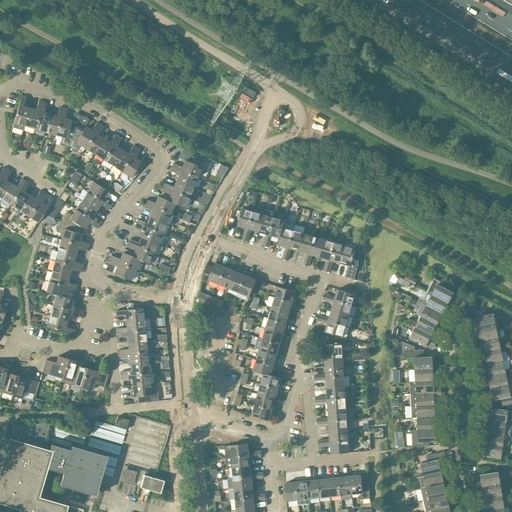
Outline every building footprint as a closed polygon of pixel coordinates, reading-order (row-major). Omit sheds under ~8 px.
[(13,123),(24,126),(29,108),(23,107),(26,98),(21,96),(13,123)] [(24,126),(35,129),(42,102),(38,101),(35,110),(29,108),(24,126)] [(35,129),(45,132),(50,114),(44,113),(47,104),(42,102),(35,129)] [(45,132),(55,135),(63,108),(59,107),(56,116),(50,114),(45,132)] [(60,143),(68,145),(77,127),(70,125),(71,121),(65,119),(67,110),(63,108),(55,135),(61,137),(60,143)] [(79,145),(85,148),(100,125),(96,123),(91,131),(85,127),(83,130),(77,127),(68,145),(76,150),(79,145)] [(85,148),(94,154),(104,139),(98,135),(103,127),(100,125),(85,148)] [(94,154),(103,160),(118,137),(114,134),(109,142),(104,139),(94,154)] [(103,160),(112,166),(122,151),(124,148),(125,146),(119,143),(122,139),(118,137),(103,160)] [(112,166),(121,171),(136,148),(132,146),(129,151),(124,148),(122,151),(112,166)] [(121,171),(131,178),(140,162),(135,159),(140,151),(136,148),(121,171)] [(171,167),(197,178),(199,172),(205,175),(210,164),(191,156),(188,162),(185,160),(182,167),(173,163),(171,167)] [(176,181),(193,188),(197,178),(171,167),(170,171),(178,175),(176,181)] [(0,180),(0,198),(1,199),(11,184),(5,180),(11,172),(7,170),(0,180)] [(1,199),(10,205),(25,181),(21,179),(16,187),(11,184),(1,199)] [(10,205),(19,210),(29,195),(24,192),(29,184),(25,181),(10,205)] [(163,187),(188,198),(193,188),(176,181),(173,187),(165,183),(163,187)] [(93,182),(87,191),(110,206),(112,203),(104,197),(108,192),(93,182)] [(174,204),(184,208),(188,198),(163,187),(161,191),(170,195),(168,201),(174,204)] [(19,210),(28,216),(43,193),(39,191),(34,199),(29,195),(19,210)] [(87,191),(81,201),(96,210),(100,205),(108,210),(110,206),(87,191)] [(43,193),(28,216),(38,222),(53,199),(43,193)] [(144,203),(170,214),(174,204),(168,201),(158,197),(155,203),(146,199),(144,203)] [(81,201),(75,210),(98,225),(101,221),(93,216),(96,210),(81,201)] [(149,217),(166,224),(170,214),(144,203),(143,207),(152,211),(149,217)] [(242,209),(237,226),(246,228),(244,235),(249,236),(250,232),(249,232),(249,230),(248,230),(253,212),(242,209)] [(264,215),(259,232),(266,234),(265,241),(270,242),(271,238),(269,238),(270,236),(269,236),(269,235),(274,218),(275,212),(265,209),(264,215)] [(66,212),(60,221),(70,226),(73,222),(83,228),(84,229),(88,223),(96,228),(98,225),(75,210),(72,215),(66,212)] [(253,212),(248,230),(249,230),(249,232),(250,232),(251,230),(259,232),(264,215),(253,212)] [(136,223),(162,234),(166,224),(149,217),(147,223),(138,219),(136,223)] [(269,235),(269,236),(270,236),(269,238),(271,238),(272,236),(279,238),(282,228),(283,228),(285,221),(274,218),(269,235)] [(62,234),(61,240),(87,247),(88,243),(79,241),(81,234),(80,234),(83,228),(73,222),(70,226),(60,221),(59,221),(56,232),(62,234)] [(141,237),(157,244),(162,234),(136,223),(134,227),(143,231),(141,237)] [(279,238),(277,245),(286,247),(284,254),(289,255),(290,251),(289,251),(289,249),(288,249),(293,231),(283,228),(282,228),(279,238)] [(293,231),(288,249),(289,249),(289,251),(290,251),(291,249),(299,251),(303,234),(293,231)] [(303,234),(299,251),(306,253),(305,260),(310,261),(311,257),(309,257),(310,255),(309,255),(314,237),(303,234)] [(128,243),(153,254),(157,244),(141,237),(138,243),(129,239),(128,243)] [(314,237),(309,255),(310,255),(309,257),(311,257),(311,255),(319,257),(324,240),(314,237)] [(335,243),(329,261),(331,261),(330,263),(331,263),(332,261),(340,263),(345,246),(346,242),(336,239),(335,243)] [(61,240),(58,250),(75,255),(77,249),(86,252),(87,247),(61,240)] [(324,240),(319,257),(327,259),(325,266),(330,267),(331,263),(330,263),(331,261),(329,261),(335,243),(324,240)] [(139,260),(149,264),(153,254),(128,243),(126,247),(135,251),(132,257),(139,260)] [(345,246),(340,263),(348,265),(344,277),(354,280),(359,261),(353,259),(356,249),(345,246)] [(58,250),(55,260),(81,268),(82,264),(73,261),(75,255),(58,250)] [(109,259),(135,270),(139,260),(132,257),(122,253),(120,259),(111,255),(109,259)] [(114,273),(130,280),(135,270),(109,259),(107,263),(116,267),(114,273)] [(55,260),(52,271),(69,276),(71,270),(80,272),(81,268),(55,260)] [(208,280),(219,284),(226,265),(222,263),(221,266),(215,263),(213,268),(208,266),(205,273),(202,280),(207,282),(208,280)] [(219,284),(229,288),(236,272),(230,269),(231,267),(226,265),(219,284)] [(52,271),(49,281),(75,289),(76,285),(67,282),(69,276),(52,271)] [(229,288),(239,292),(246,274),(242,272),(241,274),(236,272),(229,288)] [(239,292),(249,297),(256,280),(250,278),(251,276),(246,274),(239,292)] [(408,281),(415,285),(417,281),(411,277),(406,275),(404,279),(408,281)] [(427,292),(448,304),(454,293),(438,284),(439,281),(434,278),(427,292)] [(45,292),(56,295),(73,300),(73,299),(63,296),(65,290),(74,293),(75,289),(49,281),(45,292)] [(278,287),(275,298),(294,303),(296,299),(293,298),(295,292),(278,287)] [(329,296),(327,301),(331,302),(332,301),(333,301),(333,300),(352,305),(355,307),(356,306),(360,292),(351,289),(350,293),(338,289),(335,298),(329,296)] [(418,301),(443,314),(448,304),(427,292),(423,299),(420,297),(418,301)] [(56,295),(53,305),(79,313),(81,309),(71,306),(73,300),(56,295)] [(481,308),(486,299),(479,296),(474,305),(481,308)] [(275,298),(272,308),(289,313),(291,307),(293,308),(294,303),(275,298)] [(332,301),(331,302),(334,303),(331,311),(349,316),(352,305),(333,300),(333,301),(332,301)] [(416,314),(420,316),(437,325),(443,314),(418,301),(416,305),(420,307),(416,314)] [(53,305),(50,316),(67,321),(69,315),(78,317),(79,313),(53,305)] [(125,321),(143,319),(142,308),(115,311),(115,316),(125,315),(125,321)] [(272,308),(269,318),(288,324),(290,319),(287,319),(289,313),(272,308)] [(475,318),(478,330),(496,326),(493,313),(487,315),(486,310),(467,314),(469,319),(475,318)] [(323,317),(321,322),(325,323),(326,321),(327,322),(327,321),(328,321),(345,326),(349,316),(331,311),(329,318),(323,317)] [(47,327),(73,334),(74,329),(65,327),(67,321),(50,316),(47,327)] [(415,327),(431,336),(437,325),(420,316),(418,321),(415,322),(409,318),(406,322),(415,327)] [(269,318),(266,329),(283,334),(285,328),(287,329),(288,324),(269,318)] [(117,333),(144,330),(143,319),(125,321),(126,328),(117,328),(117,333)] [(326,321),(325,323),(328,323),(325,332),(329,333),(342,337),(342,336),(345,326),(328,321),(327,321),(327,322),(326,321)] [(478,330),(480,341),(498,337),(498,338),(504,336),(503,329),(506,328),(505,324),(496,326),(478,330)] [(409,338),(426,347),(431,336),(415,327),(409,338)] [(266,329),(263,339),(282,345),(284,340),(281,339),(283,334),(266,329)] [(128,343),(146,341),(144,330),(117,333),(117,337),(127,336),(128,343)] [(324,353),(318,354),(318,359),(322,358),(322,357),(324,357),(324,356),(342,354),(342,343),(346,343),(346,338),(342,336),(342,337),(329,333),(328,344),(324,344),(324,353)] [(480,341),(483,353),(501,349),(498,338),(498,337),(480,341)] [(263,339),(260,349),(277,354),(279,349),(281,349),(282,345),(263,339)] [(119,354),(147,352),(146,341),(128,343),(128,349),(119,350),(119,354)] [(414,370),(433,369),(432,356),(424,357),(424,350),(414,350),(414,346),(402,342),(403,358),(414,357),(414,370)] [(483,353),(485,365),(509,360),(505,352),(507,348),(503,349),(501,349),(483,353)] [(260,349),(257,360),(276,365),(278,361),(275,360),(277,354),(260,349)] [(130,364),(148,362),(147,352),(119,354),(120,359),(129,358),(130,364)] [(324,357),(322,357),(322,358),(325,358),(325,366),(343,365),(342,354),(324,356),(324,357)] [(61,381),(68,359),(58,356),(56,363),(51,361),(47,374),(62,378),(61,381)] [(61,381),(71,384),(78,362),(68,359),(61,381)] [(42,372),(47,374),(51,361),(45,360),(42,372)] [(253,371),(264,374),(264,373),(271,375),(272,369),(275,370),(276,365),(257,360),(253,371)] [(506,373),(508,372),(511,371),(509,369),(509,360),(485,365),(488,376),(506,373)] [(71,384),(81,387),(88,365),(78,362),(71,384)] [(121,376),(149,373),(148,362),(130,364),(130,370),(121,371),(121,376)] [(81,387),(91,390),(93,383),(98,385),(102,373),(87,368),(88,365),(81,387)] [(326,375),(319,375),(320,380),(324,380),(324,379),(325,378),(325,377),(344,376),(343,365),(325,366),(326,375)] [(0,391),(2,392),(9,370),(0,366),(0,391)] [(415,382),(434,381),(433,369),(414,370),(415,382)] [(2,392),(12,395),(19,372),(9,370),(2,392)] [(12,395),(22,398),(24,391),(30,392),(33,380),(18,376),(19,373),(19,372),(12,395)] [(102,373),(98,385),(104,386),(107,374),(102,373)] [(131,379),(132,386),(150,384),(149,373),(121,376),(122,380),(131,379)] [(264,373),(264,374),(261,384),(280,390),(282,385),(279,384),(281,378),(271,375),(264,373)] [(488,376),(490,388),(508,384),(506,373),(488,376)] [(325,378),(324,379),(324,380),(326,380),(327,388),(345,387),(344,376),(325,377),(325,378)] [(33,380),(30,392),(35,394),(39,382),(33,380)] [(410,382),(411,394),(434,393),(434,381),(415,382),(410,382)] [(137,397),(138,403),(158,401),(157,389),(150,390),(150,384),(132,386),(132,392),(130,392),(131,397),(137,397)] [(261,384),(258,394),(275,399),(277,394),(279,394),(280,390),(261,384)] [(501,399),(502,405),(511,403),(511,396),(508,384),(490,388),(493,400),(501,399)] [(327,397),(321,397),(321,402),(325,402),(325,401),(327,400),(327,399),(345,398),(345,387),(327,388),(327,397)] [(411,394),(412,406),(435,405),(434,393),(411,394)] [(258,394),(255,405),(274,410),(276,406),(273,405),(275,399),(258,394)] [(327,400),(325,401),(325,402),(328,402),(328,410),(346,409),(345,398),(327,399),(327,400)] [(252,416),(269,421),(271,414),(273,415),(274,410),(255,405),(252,416)] [(412,418),(417,418),(435,417),(435,405),(412,406),(412,418)] [(511,410),(490,407),(488,420),(511,423),(511,410)] [(329,418),(322,419),(323,424),(327,424),(327,422),(328,422),(328,421),(347,419),(346,409),(328,410),(329,418)] [(114,426),(126,429),(129,420),(117,416),(114,426)] [(417,418),(417,430),(436,429),(435,417),(417,418)] [(328,422),(327,422),(327,424),(329,423),(330,431),(347,430),(347,419),(328,421),(328,422)] [(488,420),(486,432),(510,435),(511,423),(488,420)] [(131,466),(128,477),(139,481),(139,480),(142,481),(143,475),(141,475),(143,469),(154,473),(168,426),(150,421),(137,468),(131,466)] [(18,511),(81,511),(82,510),(39,497),(47,468),(63,473),(60,485),(95,495),(107,456),(71,446),(70,450),(51,444),(49,450),(42,448),(50,422),(14,425),(11,439),(9,438),(0,468),(0,503),(19,509),(18,511)] [(411,430),(412,447),(430,446),(429,442),(437,441),(436,429),(417,430),(411,430)] [(330,440),(324,440),(324,445),(328,445),(328,444),(330,443),(330,442),(348,441),(347,430),(330,431),(330,440)] [(484,444),(503,446),(508,447),(510,435),(486,432),(484,444)] [(330,443),(328,444),(328,445),(331,445),(331,454),(349,452),(348,441),(330,442),(330,443)] [(248,444),(224,446),(225,457),(250,455),(250,454),(251,453),(251,452),(249,452),(248,444)] [(483,456),(501,459),(503,446),(484,444),(483,456)] [(423,476),(441,472),(439,460),(446,459),(444,453),(444,451),(426,455),(427,462),(420,463),(423,476)] [(250,455),(225,457),(226,468),(232,467),(250,466),(249,457),(256,457),(255,452),(251,452),(251,453),(250,454),(250,455)] [(250,466),(232,467),(233,478),(252,476),(252,475),(254,475),(253,473),(251,474),(250,466)] [(140,487),(160,493),(163,481),(154,478),(155,474),(144,471),(143,475),(142,481),(140,487)] [(350,476),(352,494),(358,493),(359,500),(370,499),(367,472),(365,472),(355,473),(356,476),(350,476)] [(421,489),(444,483),(441,472),(423,476),(418,477),(421,489)] [(480,474),(482,487),(500,484),(498,472),(480,474)] [(233,478),(227,479),(228,489),(229,489),(234,489),(252,487),(251,479),(258,478),(257,473),(253,473),(254,475),(252,475),(252,476),(233,478)] [(339,475),(341,495),(352,494),(350,476),(344,477),(343,474),(339,475)] [(328,479),(330,496),(341,495),(339,475),(334,475),(334,478),(328,479)] [(307,481),(309,499),(319,498),(317,477),(312,478),(313,480),(307,481)] [(317,477),(319,498),(330,496),(328,479),(322,479),(322,477),(317,477)] [(297,500),(298,505),(310,504),(309,499),(307,481),(301,482),(300,479),(296,480),(298,500),(297,500)] [(287,501),(297,500),(298,500),(296,480),(291,480),(291,483),(285,483),(287,501)] [(421,489),(423,500),(447,495),(444,483),(421,489)] [(482,487),(484,499),(502,496),(500,484),(482,487)] [(234,489),(229,489),(230,500),(235,500),(254,498),(254,497),(256,496),(256,495),(253,495),(252,487),(234,489)] [(254,498),(235,500),(236,510),(254,509),(254,501),(260,500),(260,495),(256,495),(256,496),(254,497),(254,498)] [(425,511),(426,511),(431,511),(449,507),(447,495),(423,500),(425,511)] [(484,499),(486,511),(504,508),(502,496),(484,499)]
